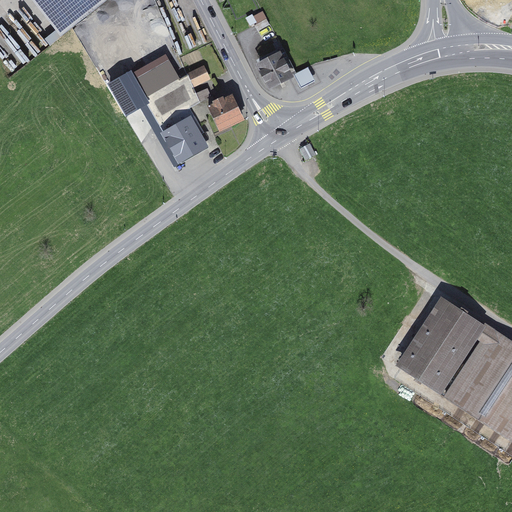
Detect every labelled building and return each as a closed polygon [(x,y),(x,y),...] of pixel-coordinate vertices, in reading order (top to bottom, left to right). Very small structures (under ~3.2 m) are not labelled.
[(29,0),(63,41),(112,0),(29,0)] [(259,10),(247,18),(257,33),(269,25),(259,10)] [(281,50),(255,63),(269,89),(294,76),(294,74),(281,50)] [(168,63),(130,85),(155,128),(193,107),(168,63)] [(294,76),(301,89),(315,81),(308,67),(294,74),(294,76)] [(204,68),(190,75),(196,89),(210,82),(204,68)] [(200,99),(210,97),(208,89),(198,91),(200,99)] [(232,96),(210,107),(223,134),(245,123),(232,96)] [(162,138),(180,166),(214,145),(195,116),(162,138)] [(310,144),(300,149),(306,160),(316,154),(310,144)] [(511,338),(444,299),(398,376),(511,443),(511,338)]
